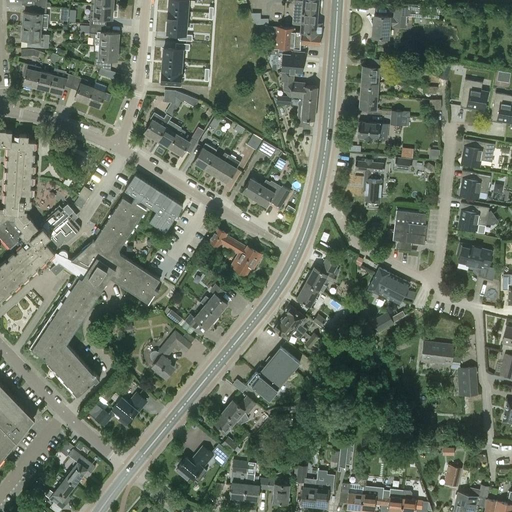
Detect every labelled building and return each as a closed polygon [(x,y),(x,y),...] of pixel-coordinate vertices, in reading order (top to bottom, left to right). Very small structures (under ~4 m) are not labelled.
[(187,0),(168,0),(168,7),(187,9),(187,0)] [(302,26),(301,32),(321,34),(322,26),(315,25),(317,0),(293,0),(291,25),(302,26)] [(90,10),(89,23),(102,24),(102,18),(112,18),(113,4),(95,3),(95,10),(90,10)] [(24,12),(23,26),(41,27),(41,19),(45,20),(46,6),(30,5),(30,12),(24,12)] [(387,43),(387,39),(388,39),(388,25),(405,27),(406,15),(407,7),(395,6),(394,17),(389,17),(389,16),(374,15),(372,38),(378,38),(377,42),(387,43)] [(187,9),(168,7),(168,18),(186,20),(187,9)] [(168,18),(167,30),(186,31),(186,20),(168,18)] [(102,24),(89,23),(89,24),(85,24),(85,32),(97,33),(97,37),(101,38),(100,45),(118,46),(119,33),(101,31),(102,24)] [(275,47),(292,49),(293,46),(294,31),(295,28),(266,25),(265,37),(276,38),(275,47)] [(40,34),(41,27),(23,26),(22,38),(28,39),(27,46),(44,47),(48,47),(49,34),(40,34)] [(301,32),(294,31),(293,46),(299,46),(298,49),(319,51),(321,39),(321,34),(301,32)] [(118,46),(100,45),(100,52),(96,51),(95,65),(101,67),(111,70),(112,59),(117,59),(118,46)] [(163,46),(162,57),(181,59),(182,47),(163,46)] [(38,56),(40,51),(32,48),(21,49),(21,56),(34,55),(38,56)] [(292,53),(278,52),(277,71),(282,71),(294,72),(303,73),(304,52),(292,51),(292,53)] [(162,57),(162,68),(181,70),(181,59),(162,57)] [(362,80),(378,82),(379,74),(384,74),(385,60),(371,59),(371,66),(363,65),(362,80)] [(447,78),(451,63),(452,61),(444,60),(439,76),(447,78)] [(23,84),(36,87),(40,71),(41,67),(25,63),(23,73),(26,74),(23,84)] [(115,72),(111,70),(101,67),(98,73),(113,78),(115,72)] [(71,88),(75,75),(66,72),(66,70),(55,68),(53,74),(49,90),(62,93),(64,86),(71,88)] [(162,68),(161,80),(180,81),(181,70),(162,68)] [(53,74),(40,71),(36,87),(49,90),(53,74)] [(303,98),(316,99),(317,87),(305,86),(305,83),(293,82),(294,72),(282,71),(282,81),(284,81),(283,89),(290,96),(303,97),(303,98)] [(88,80),(75,75),(71,88),(78,90),(75,98),(88,102),(93,87),(87,84),(88,80)] [(465,78),(460,107),(461,105),(484,109),(487,91),(481,90),(482,82),(483,82),(465,78)] [(362,80),(361,93),(377,94),(378,82),(362,80)] [(437,87),(423,85),(422,92),(436,94),(437,87)] [(106,92),(93,87),(88,102),(100,107),(106,92)] [(181,100),(183,101),(187,94),(176,90),(164,89),(164,101),(175,102),(178,105),(181,100)] [(511,94),(495,92),(490,120),(491,120),(491,118),(511,121),(511,103),(511,104),(511,98),(511,94)] [(376,108),(377,94),(361,93),(359,107),(376,108)] [(289,104),(290,97),(277,96),(276,103),(289,104)] [(314,120),(316,99),(303,98),(301,119),(314,120)] [(441,99),(439,99),(429,99),(429,105),(434,105),(434,109),(441,109),(441,99)] [(145,132),(157,139),(165,126),(171,116),(167,113),(164,117),(154,112),(150,118),(152,119),(145,132)] [(215,127),(221,117),(220,116),(216,114),(210,124),(215,127)] [(372,141),(372,138),(386,138),(387,123),(358,121),(357,137),(364,137),(364,140),(372,141)] [(242,133),(245,128),(242,126),(237,123),(234,129),(242,133)] [(177,134),(165,126),(157,139),(169,147),(177,134)] [(181,128),(177,134),(169,147),(181,154),(186,146),(191,149),(196,140),(204,129),(198,126),(192,138),(189,141),(182,137),(186,131),(181,128)] [(0,237),(10,248),(16,243),(19,247),(17,248),(19,250),(16,253),(14,251),(9,256),(10,258),(7,260),(5,259),(0,263),(1,265),(0,266),(0,299),(1,298),(4,295),(5,296),(12,290),(10,289),(13,286),(15,288),(20,283),(19,281),(22,278),(24,280),(29,275),(28,274),(31,271),(32,272),(38,267),(36,266),(39,263),(41,265),(46,260),(45,258),(48,255),(50,257),(55,252),(50,246),(52,245),(56,250),(63,243),(62,242),(64,240),(67,242),(80,230),(80,226),(73,218),(70,218),(68,219),(66,217),(74,210),(68,203),(62,207),(60,204),(37,224),(27,213),(27,210),(25,210),(25,206),(31,207),(32,198),(30,198),(30,194),(32,194),(33,187),(31,186),(31,182),(33,182),(34,175),(31,175),(32,170),(34,170),(35,163),(32,163),(32,159),(35,159),(35,152),(33,151),(33,147),(35,147),(36,140),(29,140),(30,134),(20,133),(19,139),(12,138),(13,130),(7,130),(7,129),(0,128),(0,237)] [(262,139),(253,133),(247,144),(256,149),(262,139)] [(492,143),(464,138),(463,139),(465,139),(464,150),(462,162),(479,165),(480,159),(488,161),(489,161),(492,143)] [(277,148),(264,140),(258,149),(271,157),(277,148)] [(194,162),(205,169),(214,154),(203,147),(194,162)] [(221,157),(214,154),(205,169),(216,176),(229,154),(224,152),(221,157)] [(241,161),(229,154),(216,176),(228,183),(238,165),(241,161)] [(276,166),(284,169),(287,159),(280,156),(276,166)] [(411,158),(395,156),(394,167),(410,169),(411,158)] [(366,185),(365,200),(380,201),(381,179),(380,178),(380,172),(384,172),(384,163),(356,160),(355,170),(364,171),(363,184),(366,185)] [(462,171),(464,171),(462,182),(460,194),(478,197),(479,191),(487,192),(487,193),(490,175),(462,170),(462,171)] [(125,190),(134,196),(135,197),(138,201),(155,213),(149,221),(167,233),(184,202),(136,172),(125,190)] [(250,177),(241,191),(254,199),(262,185),(262,184),(250,177)] [(265,179),(262,184),(262,185),(254,199),(266,206),(269,200),(272,202),(280,207),(290,190),(282,185),(281,187),(271,180),(270,182),(265,179)] [(55,252),(50,257),(56,264),(50,269),(56,275),(66,266),(77,274),(101,290),(109,277),(148,302),(154,293),(155,294),(159,290),(154,287),(160,279),(120,253),(119,248),(146,207),(137,201),(138,201),(135,197),(131,202),(123,196),(97,236),(98,237),(96,241),(93,239),(72,259),(67,257),(68,256),(68,255),(68,254),(67,253),(67,252),(66,251),(65,250),(64,250),(63,250),(62,250),(61,250),(60,250),(59,251),(59,252),(58,253),(55,252)] [(74,203),(82,208),(86,200),(79,196),(74,203)] [(461,214),(459,226),(476,229),(477,223),(485,224),(485,225),(486,225),(489,207),(461,202),(460,203),(462,203),(461,214)] [(289,205),(286,209),(293,213),(295,209),(289,205)] [(396,207),(392,240),(397,241),(396,249),(416,251),(411,250),(412,242),(424,244),(426,225),(425,224),(426,214),(397,210),(397,207),(396,207)] [(217,227),(209,241),(219,246),(221,243),(238,254),(231,266),(246,274),(251,265),(254,266),(262,254),(247,246),(246,247),(226,235),(227,233),(217,227)] [(485,277),(488,266),(492,251),(459,242),(455,255),(459,256),(458,261),(476,266),(475,268),(477,272),(477,275),(485,277)] [(305,282),(318,289),(323,292),(326,285),(324,284),(328,279),(333,281),(336,275),(332,273),(337,263),(325,256),(318,269),(314,267),(305,282)] [(389,272),(379,267),(368,288),(399,303),(401,297),(402,296),(404,293),(409,282),(389,272)] [(511,273),(503,273),(503,288),(509,289),(508,303),(511,303),(511,273)] [(101,290),(77,274),(29,346),(45,357),(49,361),(47,362),(76,395),(94,379),(96,381),(100,377),(94,370),(93,371),(67,341),(101,290)] [(316,294),(318,289),(305,282),(296,298),(310,305),(313,307),(317,300),(318,299),(318,297),(317,295),(316,294)] [(205,306),(217,316),(228,303),(221,298),(226,292),(216,284),(211,290),(215,293),(205,306)] [(404,293),(402,296),(401,297),(413,300),(415,291),(408,289),(406,294),(404,293)] [(208,328),(217,316),(205,306),(195,317),(191,314),(186,320),(196,328),(200,322),(208,328)] [(284,318),(303,333),(309,337),(315,342),(314,343),(316,344),(320,338),(313,333),(311,336),(305,331),(307,329),(301,325),(299,327),(298,326),(305,317),(292,306),(287,312),(287,313),(284,318)] [(171,310),(167,315),(178,324),(182,319),(171,310)] [(321,326),(326,320),(317,313),(312,319),(321,326)] [(379,330),(393,321),(400,317),(398,314),(385,322),(381,316),(374,320),(379,330)] [(300,337),(303,333),(284,318),(280,322),(279,322),(274,328),(288,338),(295,329),(296,331),(294,333),(300,337)] [(333,324),(329,330),(336,335),(340,329),(333,324)] [(511,327),(506,326),(502,343),(511,345),(511,327)] [(150,358),(152,360),(156,363),(153,366),(166,377),(174,367),(169,363),(171,360),(167,357),(177,344),(186,351),(192,343),(191,343),(195,339),(186,332),(183,336),(176,330),(158,352),(156,351),(155,351),(152,351),(151,353),(150,354),(150,356),(150,358)] [(111,333),(104,331),(102,338),(109,340),(111,333)] [(312,349),(316,344),(314,343),(315,342),(309,337),(304,343),(312,349)] [(453,344),(424,341),(421,360),(459,365),(460,358),(452,357),(453,344)] [(259,390),(269,398),(300,361),(281,345),(263,367),(260,364),(247,381),(259,390)] [(500,376),(500,374),(511,377),(511,355),(504,354),(502,362),(497,362),(494,375),(500,376)] [(457,368),(459,396),(477,395),(476,367),(457,368)] [(237,377),(234,384),(242,389),(246,382),(237,377)] [(0,422),(0,457),(1,456),(3,458),(35,418),(9,391),(6,393),(1,387),(3,385),(0,381),(0,417),(6,424),(4,426),(0,422)] [(122,397),(113,408),(122,415),(120,418),(126,423),(137,410),(138,411),(147,401),(137,392),(129,402),(122,397)] [(223,410),(239,423),(250,418),(246,411),(248,413),(256,403),(246,396),(239,404),(233,399),(223,410)] [(511,401),(508,401),(503,420),(511,422),(511,401)] [(95,418),(101,422),(108,414),(108,413),(103,409),(95,418)] [(240,424),(239,423),(223,410),(214,421),(226,431),(233,423),(238,427),(240,424)] [(229,435),(222,442),(231,450),(238,442),(229,435)] [(338,461),(337,470),(340,471),(341,466),(345,466),(346,463),(352,464),(355,436),(341,435),(340,450),(338,461)] [(66,477),(75,484),(83,473),(87,476),(96,466),(83,456),(83,455),(73,447),(74,446),(67,440),(61,448),(68,454),(73,457),(74,466),(66,477)] [(214,457),(224,465),(232,452),(219,442),(213,450),(217,454),(214,457)] [(192,476),(194,478),(198,481),(207,469),(204,466),(213,454),(203,445),(191,460),(186,456),(179,465),(180,467),(179,469),(190,478),(192,476)] [(340,450),(332,449),(331,460),(338,461),(340,450)] [(230,496),(245,497),(248,460),(234,459),(232,481),(230,496)] [(267,488),(269,478),(260,477),(259,484),(254,483),(256,461),(248,460),(245,497),(258,499),(259,487),(267,488)] [(302,504),(315,505),(317,478),(306,477),(307,465),(298,464),(297,481),(304,481),(304,485),(302,504)] [(447,464),(443,482),(458,485),(461,467),(447,464)] [(67,494),(75,484),(66,477),(50,498),(63,508),(71,497),(67,494)] [(281,480),(269,478),(267,488),(274,489),(273,501),(287,502),(289,484),(281,484),(281,480)] [(332,479),(317,478),(315,505),(328,506),(328,500),(333,500),(334,488),(331,488),(332,479)] [(347,508),(361,510),(363,492),(363,485),(362,483),(343,481),(342,490),(341,490),(340,501),(348,502),(347,508)] [(489,486),(481,484),(479,495),(486,497),(489,486)] [(404,488),(404,497),(402,511),(415,511),(416,510),(422,511),(423,499),(417,499),(412,498),(413,491),(411,489),(404,488)] [(453,511),(463,511),(464,510),(463,510),(463,506),(465,506),(468,494),(458,491),(453,511)] [(378,494),(363,492),(361,510),(376,511),(377,504),(383,504),(384,496),(377,496),(378,494)] [(473,511),(477,496),(468,494),(465,506),(463,506),(463,510),(464,510),(463,511),(473,511)] [(390,497),(384,496),(383,504),(389,505),(388,511),(402,511),(404,497),(390,496),(390,497)] [(505,511),(506,511),(505,511),(507,503),(488,498),(484,511),(505,511)]
